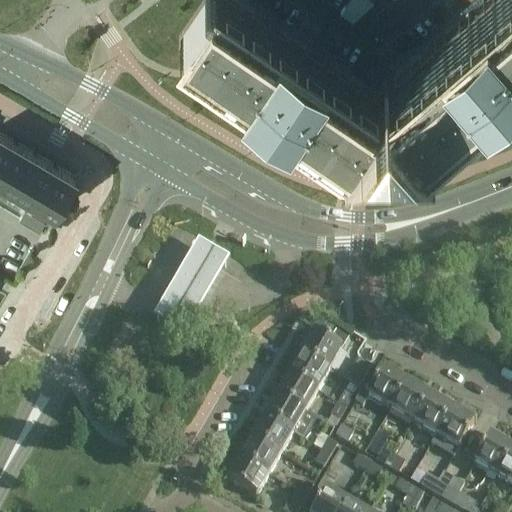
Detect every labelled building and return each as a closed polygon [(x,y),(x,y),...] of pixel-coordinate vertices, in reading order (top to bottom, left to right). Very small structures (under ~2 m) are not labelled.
[(179,37),(178,38),(179,39),(220,67),(260,94),(301,122),(338,147),(343,139),(344,140),(369,105),(374,98),(365,92),(368,87),(364,87),(359,84),(361,82),(354,78),(339,68),(332,63),(331,64),(323,58),(323,57),(322,56),(321,57),(314,52),(306,47),(307,46),(293,36),(279,27),(278,28),(269,22),(270,21),(268,20),(268,21),(260,16),(253,11),(253,9),(246,5),(239,0),(202,0),(197,9),(190,20),(182,30),(178,37),(179,37)] [(330,0),(353,15),(370,0),(330,0)] [(387,85),(387,86),(392,91),(429,136),(430,136),(430,137),(432,152),(433,154),(440,148),(441,148),(442,146),(439,143),(440,142),(447,136),(448,136),(449,136),(448,135),(463,123),(464,122),(464,121),(465,121),(471,116),(471,115),(472,115),(473,114),(487,101),(488,102),(489,101),(488,101),(492,97),(496,93),(497,94),(498,93),(497,93),(505,86),(511,80),(511,0),(486,0),(472,13),(469,10),(468,9),(442,31),(444,32),(446,35),(422,55),(420,52),(419,51),(393,74),(394,75),(397,77),(390,83),(387,86),(387,85)] [(343,139),(338,147),(342,149),(339,153),(347,158),(346,159),(349,161),(349,160),(351,162),(358,167),(373,177),(375,179),(389,188),(391,185),(394,188),(406,177),(409,175),(408,175),(422,163),(427,159),(430,156),(431,156),(433,154),(432,152),(430,137),(430,136),(429,136),(392,91),(387,86),(387,85),(385,83),(387,81),(385,79),(383,82),(384,83),(380,87),(368,87),(365,92),(374,98),(369,105),(344,140),(343,139)] [(45,228),(75,177),(55,165),(34,152),(14,141),(0,132),(0,179),(14,187),(33,199),(24,216),(45,228)] [(228,257),(196,239),(175,275),(152,314),(184,333),(208,292),(228,257)] [(165,337),(175,343),(180,334),(170,329),(165,337)] [(330,342),(343,350),(349,340),(336,332),(330,342)] [(302,357),(323,369),(331,373),(343,353),(314,336),(302,357)] [(323,369),(302,357),(289,378),(318,395),(331,373),(323,369)] [(346,384),(358,391),(371,369),(359,362),(346,384)] [(368,402),(390,414),(406,386),(383,373),(381,376),(374,372),(354,406),(362,410),(368,402)] [(277,399),(306,416),(318,395),(289,378),(277,399)] [(413,428),(429,400),(406,386),(390,414),(413,428)] [(337,406),(346,411),(354,399),(344,394),(337,406)] [(265,420),(294,437),(306,416),(277,399),(265,420)] [(435,441),(452,413),(429,400),(413,428),(435,441)] [(326,427),(334,432),(339,424),(346,411),(337,406),(330,419),(331,419),(326,427)] [(452,413),(435,441),(458,454),(474,426),(452,413)] [(294,437),(265,420),(253,441),(282,458),(294,437)] [(341,430),(335,440),(348,446),(353,437),(341,430)] [(313,449),(321,454),(331,459),(338,447),(328,442),(320,437),(313,449)] [(496,481),(511,454),(511,451),(490,438),(473,468),(496,481)] [(282,458),(253,441),(241,461),(270,478),(282,458)] [(382,452),(376,464),(387,471),(394,459),(382,452)] [(331,459),(321,454),(314,466),(324,471),(331,459)] [(511,490),(511,454),(496,481),(511,490)] [(357,458),(352,467),(365,474),(370,465),(357,458)] [(394,459),(387,471),(398,477),(405,465),(394,459)] [(270,478),(241,461),(228,483),(257,500),(270,478)] [(370,465),(365,474),(377,482),(383,473),(370,465)] [(442,502),(454,482),(443,476),(438,484),(427,478),(421,489),(442,502)] [(298,494),(307,500),(314,488),(305,482),(298,494)] [(454,482),(442,502),(459,511),(479,511),(481,509),(459,496),(464,488),(454,482)] [(399,483),(394,491),(406,499),(411,490),(399,483)] [(411,490),(406,499),(419,506),(424,497),(412,490),(411,490)] [(342,511),(347,504),(326,492),(314,511),(342,511)] [(283,511),(299,511),(307,500),(298,494),(295,493),(283,511)]
